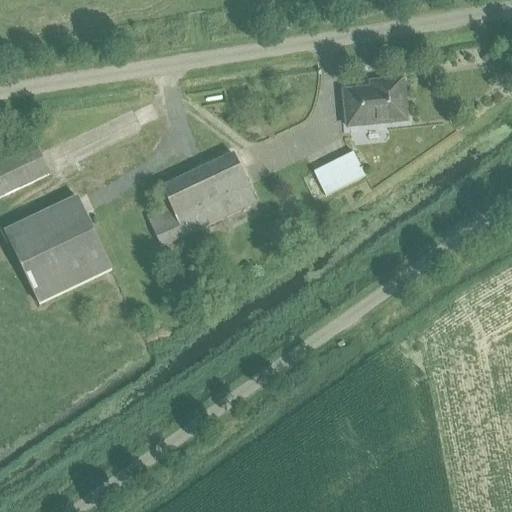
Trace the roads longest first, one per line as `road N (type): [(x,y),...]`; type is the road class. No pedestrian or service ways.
road 1 (unclassified): [(76,511),(511,205)]
road 2 (unclassified): [(511,10),(0,90)]
